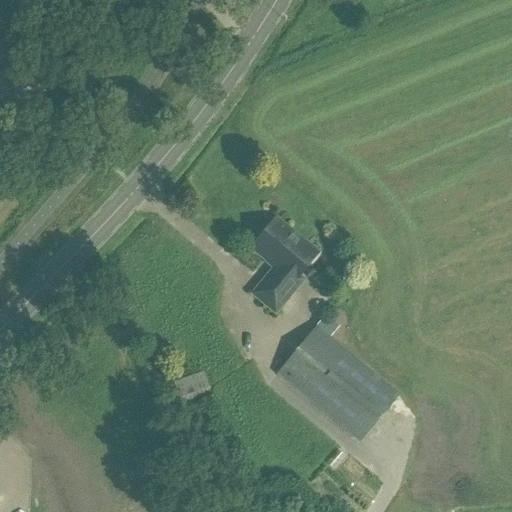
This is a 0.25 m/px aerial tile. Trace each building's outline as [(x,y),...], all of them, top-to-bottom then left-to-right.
[(1,20),(8,86),(30,84),(23,17),(1,20)] [(0,135),(16,129),(6,102),(0,104),(0,135)] [(253,295),(276,314),(299,287),(295,283),(319,254),(276,220),(252,250),(276,270),(267,282),(266,281),(253,295)] [(278,376),(360,443),(400,395),(318,328),(278,376)] [(210,395),(201,374),(176,383),(183,405),(210,395)]
